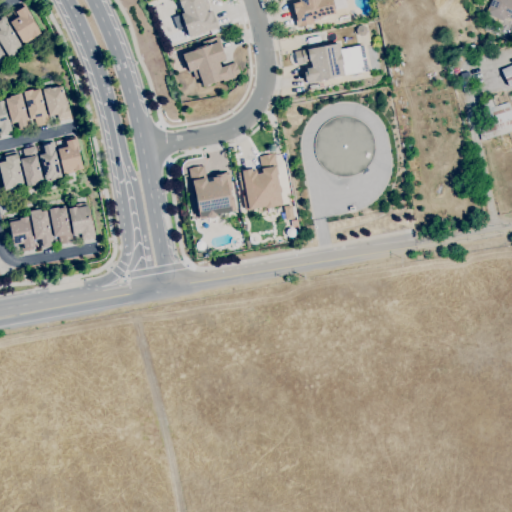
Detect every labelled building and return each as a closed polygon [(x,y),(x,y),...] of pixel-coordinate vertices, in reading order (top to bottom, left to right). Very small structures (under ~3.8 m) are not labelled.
[(189,38),(181,14),(183,13),(181,8),(178,0),(206,0),(210,11),(211,11),(214,18),(218,28),(189,38)] [(296,28),(293,14),(294,13),(292,4),(299,2),(298,0),(331,0),(332,4),(335,14),(321,17),(321,18),(312,20),(313,24),(296,28)] [(511,20),(504,17),(502,20),(486,13),(491,0),(511,0),(511,20)] [(23,45),(9,23),(16,18),(12,12),(23,4),(30,16),(29,17),(38,31),(40,33),(33,37),(34,38),(23,45)] [(9,58),(0,44),(0,18),(4,16),(11,27),(9,28),(21,48),(16,51),(18,53),(9,58)] [(202,87),(199,78),(194,79),(191,71),(188,72),(186,65),(185,65),(182,55),(194,50),(203,46),(202,42),(218,37),(223,52),(222,52),(225,60),(218,62),(220,68),(235,62),(236,66),(237,65),(239,74),(240,76),(223,82),(222,80),(202,87)] [(307,84),(307,82),(305,82),(303,73),(305,72),(304,69),(309,68),(308,61),(305,62),(305,64),(297,66),(294,52),(306,49),(306,50),(337,44),(339,54),(340,54),(342,65),(341,65),(343,76),(321,80),(322,81),(307,84)] [(457,61),(456,55),(446,58),(444,51),(474,45),(476,51),(469,52),(470,58),(457,61)] [(511,85),(508,87),(501,70),(511,65),(511,85)] [(58,122),(58,119),(57,119),(56,115),(48,117),(42,90),(49,88),(50,89),(56,87),(56,88),(62,86),(67,107),(68,106),(71,119),(58,122)] [(36,127),(34,119),(29,120),(22,92),(39,88),(40,90),(39,90),(45,111),(46,111),(49,123),(36,127)] [(17,132),(15,123),(10,124),(4,99),(9,98),(9,97),(20,94),(26,117),(28,116),(31,128),(17,132)] [(511,131),(481,141),(475,113),(480,111),(477,102),(493,97),(496,106),(508,102),(511,111),(511,131)] [(0,136),(0,101),(3,101),(3,104),(7,120),(8,120),(9,122),(9,121),(12,133),(0,136)] [(340,177),(328,173),(320,165),(315,154),(314,142),(318,131),(326,122),(337,117),(349,117),(360,121),(369,129),(374,140),(374,152),(370,163),(362,172),(351,177),(340,177)] [(63,175),(57,150),(64,148),(62,140),(76,137),(76,139),(79,150),(77,150),(81,167),(81,166),(82,169),(75,171),(75,172),(63,175)] [(50,181),(50,180),(49,180),(49,179),(44,180),(38,155),(43,154),(40,145),(54,142),(57,155),(55,155),(61,177),(56,178),(57,180),(50,181)] [(26,187),(19,159),(24,158),(22,150),(35,146),(39,161),(37,161),(42,181),(43,183),(35,185),(26,187)] [(4,190),(0,175),(0,162),(5,161),(3,154),(16,151),(19,163),(18,163),(23,184),(17,185),(17,186),(11,187),(11,188),(4,190)] [(244,210),(242,196),(244,196),(242,190),(241,190),(237,173),(241,172),(241,171),(251,169),(251,170),(255,169),(255,171),(256,171),(256,174),(262,173),(259,157),(262,156),(271,154),(271,155),(274,154),(278,175),(276,175),(278,185),(280,186),(281,193),(280,194),(282,204),(274,205),(274,206),(273,208),(266,209),(265,208),(265,207),(248,210),(244,210)] [(208,219),(207,217),(199,218),(193,190),(192,190),(188,169),(191,168),(200,166),(200,167),(203,166),(207,182),(212,181),(211,176),(228,172),(228,174),(229,174),(232,190),(230,191),(231,197),(233,197),(236,211),(232,212),(215,215),(215,216),(214,218),(208,219)] [(82,241),(81,234),(73,235),(68,209),(75,207),(75,205),(81,204),(86,203),(91,227),(92,227),(95,239),(82,241)] [(59,245),(58,237),(53,237),(48,209),(55,208),(65,206),(65,208),(69,229),(70,229),(73,243),(59,245)] [(41,249),(39,239),(34,240),(29,212),(40,209),(40,212),(46,211),(50,234),(52,234),(54,246),(41,249)] [(22,252),(20,245),(13,246),(9,223),(8,223),(7,220),(19,218),(19,219),(27,217),(28,220),(31,237),(32,237),(35,250),(22,252)]
